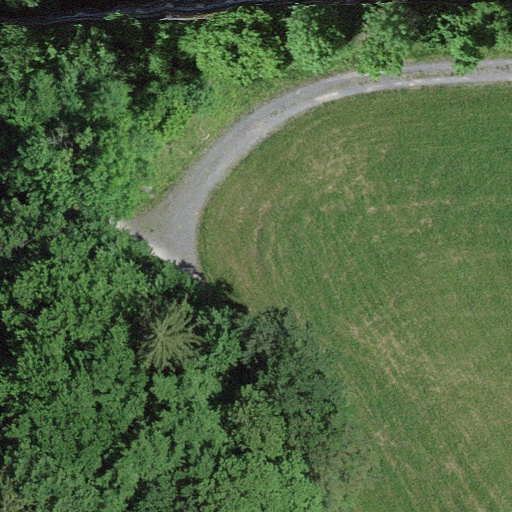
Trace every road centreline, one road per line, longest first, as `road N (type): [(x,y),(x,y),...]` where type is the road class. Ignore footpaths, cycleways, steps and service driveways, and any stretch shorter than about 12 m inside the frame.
road 1 (track): [(0,223),(49,219),(149,239),(240,347),(321,511)]
road 2 (track): [(149,239),(223,140),(333,83),(511,64)]
